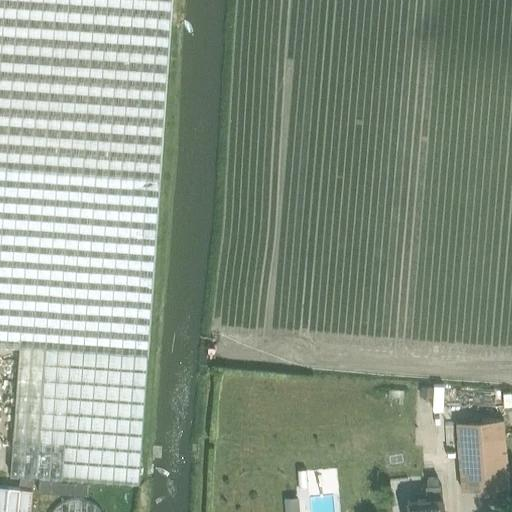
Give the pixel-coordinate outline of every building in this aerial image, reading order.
[(0,0),(0,344),(20,346),(11,473),(138,482),(160,177),(160,176),(172,0),(0,0)] [(505,434),(459,438),(462,488),(462,489),(509,486),(505,434)] [(388,502),(400,502),(399,475),(387,475),(388,502)] [(426,499),(408,500),(408,511),(443,511),(442,485),(426,485),(426,499)] [(102,511),(103,511),(99,508),(92,504),(88,502),(81,501),(75,501),(68,503),(62,506),(57,510),(55,511),(102,511)]
